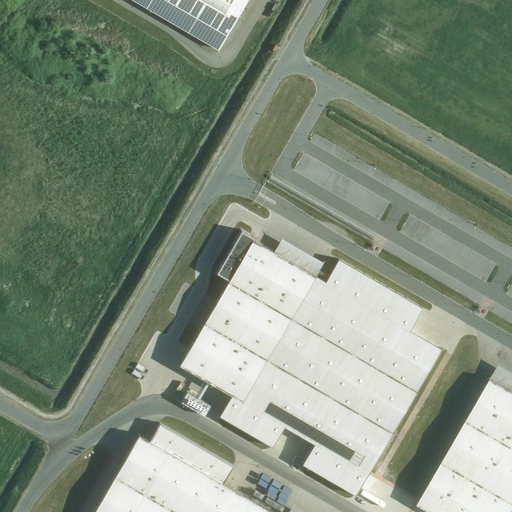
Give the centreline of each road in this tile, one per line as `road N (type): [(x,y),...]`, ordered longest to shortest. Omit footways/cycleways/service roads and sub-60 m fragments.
road 1 (residential): [(0,404),(50,429),(77,417),(220,172)]
road 2 (residential): [(69,453),(132,412),(164,407),(353,511)]
road 3 (residential): [(280,207),(511,343)]
road 4 (residential): [(284,61),(511,191)]
road 5 (unknown): [(383,267),(278,466)]
road 6 (unknown): [(476,323),(360,511)]
road 7 (residential): [(220,172),(284,61)]
